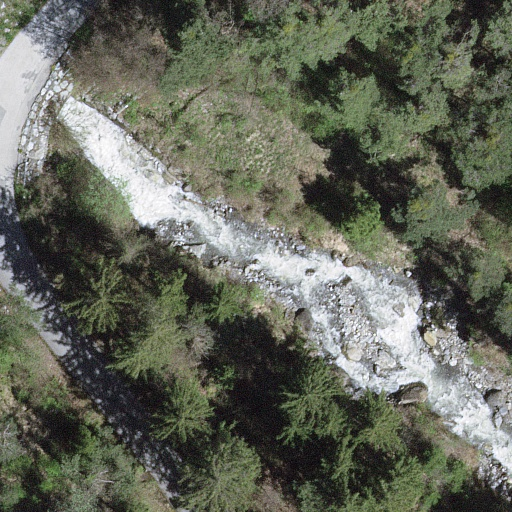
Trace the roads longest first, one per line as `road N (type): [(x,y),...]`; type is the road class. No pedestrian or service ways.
road 1 (unclassified): [(199,511),(34,312),(0,250)]
road 2 (unclassified): [(0,108),(76,0)]
